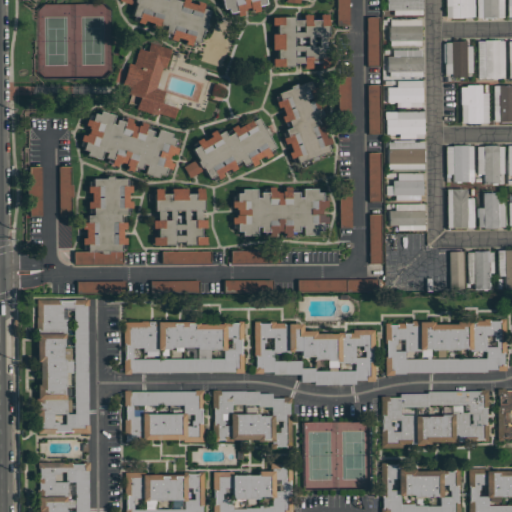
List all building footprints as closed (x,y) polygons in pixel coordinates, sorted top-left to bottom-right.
[(135,0),(130,19),(171,30),(169,38),(191,44),(192,40),(199,42),(209,7),(182,0),(135,0)] [(222,0),(227,20),(235,9),(236,16),(240,15),(246,6),(254,12),(259,11),(259,9),(264,0),(222,0)] [(421,15),(421,0),(386,0),(387,15),(421,15)] [(472,0),(444,0),(445,18),(473,17),(472,0)] [(502,0),(475,0),(476,18),(503,17),(502,0)] [(328,15),(319,14),(319,20),(310,20),(310,18),(271,16),(271,25),(276,26),(276,34),(273,34),(273,58),(272,58),(272,64),(303,66),(303,68),(311,68),(311,59),(326,60),(328,15)] [(378,17),(366,17),(366,64),(377,65),(378,17)] [(420,20),(388,19),(388,45),(420,46),(420,20)] [(476,41),(477,79),(503,79),(503,40),(476,41)] [(136,109),(173,119),(176,108),(160,104),(164,91),(158,89),(168,48),(149,43),(147,51),(138,49),(133,65),(127,63),(121,85),(129,87),(127,94),(139,97),(136,109)] [(471,43),(446,43),(446,77),(472,77),(471,43)] [(422,50),(388,49),(387,76),(421,77),(422,50)] [(337,123),(350,123),(349,76),(337,77),(337,123)] [(422,81),(395,80),(395,87),(386,87),(386,103),(395,103),(395,107),(421,108),(422,81)] [(276,91),(279,101),(278,101),(286,129),(283,130),(291,161),(330,151),(323,123),(318,125),(316,116),(320,115),(312,82),(276,91)] [(379,131),(379,85),(366,85),(367,132),(379,131)] [(511,85),(492,86),(492,122),(511,121),(511,85)] [(487,123),(487,93),(481,93),(481,86),(459,86),(459,123),(487,123)] [(423,111),(384,112),(384,135),(398,135),(398,139),(423,138),(423,111)] [(176,171),(168,158),(176,153),(177,149),(173,146),(174,141),(169,133),(156,130),(154,138),(144,121),(134,127),(129,119),(125,117),(110,127),(113,115),(101,112),(84,122),(88,128),(79,140),(89,156),(98,158),(103,151),(107,157),(112,158),(110,169),(122,162),(127,170),(131,171),(147,162),(143,174),(158,177),(165,168),(176,171)] [(246,164),(275,151),(259,116),(227,130),(226,129),(190,145),(196,160),(183,166),(188,177),(204,170),(207,177),(214,173),(216,177),(236,168),(233,162),(243,158),(246,164)] [(423,169),(423,142),(387,142),(387,169),(423,169)] [(476,146),(476,175),(483,175),(483,184),(502,183),(502,145),(476,146)] [(445,146),(445,175),(451,175),(452,182),(472,182),(472,146),(445,146)] [(380,153),(367,153),(368,199),(380,199),(380,153)] [(41,216),(41,167),(28,167),(29,216),(41,216)] [(71,167),(58,167),(59,214),(72,214),(71,167)] [(422,200),(421,173),(396,174),(396,183),(385,183),(385,195),(394,195),(394,200),(422,200)] [(122,265),(122,245),(123,245),(123,214),(129,214),(129,185),(126,185),(126,178),(92,178),(92,186),(89,186),(89,215),(84,215),(83,252),(73,252),(73,264),(122,265)] [(350,178),(338,178),(339,227),(351,227),(350,178)] [(290,237),(292,231),(298,232),(298,225),(307,234),(316,234),(316,232),(327,222),(327,202),(321,200),(321,195),(315,189),(301,188),(301,199),(292,190),(273,190),(270,186),(255,200),(256,189),(243,189),(236,196),(235,201),(231,201),(230,208),(236,209),(231,223),(241,233),(241,235),(256,236),(256,223),(270,238),(276,232),(290,237)] [(154,189),(155,221),(151,221),(151,229),(156,229),(156,237),(152,237),(152,246),(206,245),(205,237),(201,237),(200,228),(206,228),(206,220),(202,220),(202,188),(195,188),(195,193),(186,194),(186,189),(170,189),(170,194),(161,194),(161,189),(154,189)] [(473,227),(472,198),(466,198),(466,189),(446,189),(446,228),(473,227)] [(504,194),(481,194),(482,208),(476,208),(477,228),(505,227),(504,194)] [(423,230),(423,204),(394,204),(394,211),(388,211),(388,226),(396,226),(396,230),(423,230)] [(380,214),(367,215),(368,262),(381,262),(380,214)] [(511,286),(511,249),(496,250),(497,287),(511,286)] [(278,264),(279,250),(230,250),(230,263),(278,264)] [(210,251),(161,251),(161,264),(210,264),(210,251)] [(463,288),(462,251),(448,251),(449,288),(463,288)] [(490,251),(468,252),(468,290),(491,289),(490,251)] [(296,279),(296,289),(377,290),(377,280),(296,279)] [(149,291),(198,292),(199,281),(150,280),(149,291)] [(125,281),(76,281),(76,291),(125,291),(125,281)] [(87,433),(87,300),(36,300),(37,433),(87,433)] [(123,373),(242,372),(242,322),(123,322),(123,373)] [(385,373),(505,372),(504,322),(384,323),(385,373)] [(253,374),(300,374),(300,384),(355,384),(355,381),(373,381),(374,332),(302,332),(302,323),(253,323),(253,374)] [(511,389),(497,389),(496,437),(511,437),(511,389)] [(213,441),(269,440),(269,448),(290,447),(289,397),(271,398),(271,390),(211,392),(213,441)] [(202,441),(202,391),(124,391),(124,440),(202,441)] [(380,394),(380,444),(487,443),(487,392),(380,394)] [(88,511),(89,463),(38,462),(37,511),(88,511)] [(212,511),(290,511),(289,463),(272,464),(273,471),(257,471),(257,475),(232,475),(232,471),(212,472),(212,511)] [(458,511),(459,470),(396,470),(396,464),(380,464),(379,500),(388,500),(388,511),(458,511)] [(467,511),(511,511),(511,470),(467,471),(467,511)] [(123,511),(203,511),(202,474),(123,475),(123,511)]
